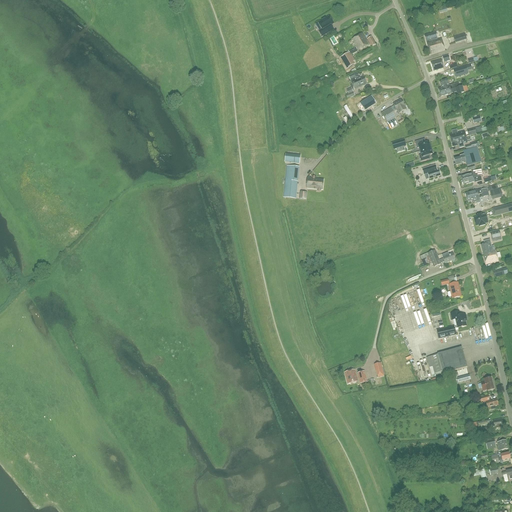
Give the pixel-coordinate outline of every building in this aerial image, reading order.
[(322,36),(333,30),(330,25),(333,24),(329,16),(318,23),(322,29),(319,31),(322,36)] [(441,39),(429,43),(429,41),(437,39),(435,32),(424,35),(427,43),(430,55),(445,50),(441,39)] [(352,39),(358,51),(369,44),(362,33),(352,39)] [(455,43),(461,41),(467,40),(465,33),(453,37),(455,43)] [(367,39),(372,46),(376,44),(371,37),(367,39)] [(466,50),(468,56),(477,53),(475,47),(466,50)] [(340,58),(347,69),(355,64),(353,62),(355,61),(350,52),(340,58)] [(433,71),(444,68),(441,60),(431,63),(433,71)] [(468,74),(465,66),(454,69),(456,77),(468,74)] [(350,98),(355,96),(352,90),(358,87),(358,88),(367,84),(363,76),(360,78),(358,73),(355,75),(354,74),(348,76),(350,80),(351,82),(352,85),(350,85),(351,88),(347,90),(348,94),(346,95),(347,98),(350,97),(350,98)] [(438,89),(439,93),(455,88),(454,84),(449,85),(447,80),(440,82),(442,87),(440,88),(438,89)] [(455,88),(439,93),(440,97),(451,93),(456,92),(457,94),(464,92),(462,86),(460,87),(455,88)] [(362,102),(366,109),(376,103),(371,96),(362,102)] [(394,106),(381,113),(386,123),(396,117),(395,116),(396,115),(393,111),(396,110),(398,112),(399,113),(406,109),(401,100),(398,101),(393,103),(394,106)] [(472,118),(473,124),(482,122),(485,122),(483,115),(480,116),(472,118)] [(394,120),(387,124),(390,129),(397,125),(394,120)] [(475,128),(467,130),(468,136),(470,136),(476,134),(475,128)] [(449,135),(451,141),(465,137),(464,131),(457,133),(456,130),(452,131),(452,134),(449,135)] [(465,137),(451,141),(452,146),(458,145),(459,148),(464,147),(463,144),(467,143),(467,142),(471,141),(470,136),(468,136),(465,137)] [(392,143),(394,149),(396,149),(397,153),(405,150),(403,147),(406,146),(404,139),(392,143)] [(431,148),(430,144),(429,145),(428,142),(422,144),(421,140),(415,142),(417,148),(419,148),(420,151),(431,148)] [(466,150),(478,147),(477,142),(470,143),(470,145),(465,146),(466,150)] [(481,162),(479,156),(477,147),(463,151),(464,155),(454,158),(456,165),(466,163),(467,166),(481,162)] [(432,151),(431,148),(420,151),(421,154),(419,155),(421,162),(427,160),(426,156),(432,154),(431,152),(432,151)] [(284,162),(299,163),(300,155),(285,153),(284,162)] [(429,179),(441,176),(439,170),(437,170),(435,165),(422,169),(424,175),(427,174),(429,179)] [(286,166),(283,197),(296,199),(299,168),(286,166)] [(473,177),(483,175),(482,171),(481,169),(480,170),(480,169),(476,170),(476,171),(473,172),(473,173),(460,176),(461,181),(473,177)] [(483,175),(473,177),(461,181),(463,185),(474,182),(481,180),(480,176),(483,175)] [(323,179),(307,178),(306,188),(322,189),(323,179)] [(465,193),(466,198),(480,194),(480,193),(484,192),(485,194),(488,193),(487,188),(477,191),(477,190),(465,193)] [(490,192),(492,199),(503,196),(501,190),(490,192)] [(488,195),(488,193),(485,194),(484,192),(480,193),(480,194),(466,198),(467,202),(473,201),(474,204),(480,203),(479,198),(488,195)] [(478,217),(474,218),(476,226),(479,225),(479,226),(485,225),(485,223),(488,223),(486,215),(485,215),(485,214),(482,215),(482,214),(477,216),(478,217)] [(499,230),(491,232),(490,232),(492,240),(501,237),(499,230)] [(481,246),(484,256),(490,255),(489,252),(488,248),(491,247),(490,240),(484,241),(485,245),(481,246)] [(448,253),(442,256),(443,259),(439,260),(435,250),(428,253),(434,267),(441,264),(440,263),(444,261),(445,264),(455,259),(452,253),(449,255),(449,253),(448,253)] [(490,255),(484,256),(486,264),(498,261),(495,250),(489,252),(490,255)] [(502,269),(493,271),(495,277),(504,275),(502,269)] [(452,299),(461,297),(458,283),(449,285),(450,291),(448,292),(447,293),(448,296),(449,297),(451,296),(452,299)] [(454,326),(455,329),(466,326),(464,319),(466,319),(465,314),(460,316),(459,311),(450,313),(452,320),(455,319),(457,326),(454,326)] [(456,335),(455,329),(454,326),(437,331),(439,339),(456,335)] [(467,367),(461,347),(437,354),(439,359),(431,362),(434,373),(442,371),(443,374),(467,367)] [(358,382),(354,370),(344,372),(348,384),(358,382)] [(363,371),(357,373),(360,381),(365,380),(363,371)] [(471,380),(469,374),(457,377),(457,378),(455,379),(456,382),(458,382),(459,383),(471,380)] [(494,389),(491,378),(484,380),(484,381),(480,382),(483,391),(487,390),(487,391),(494,389)] [(485,401),(488,411),(496,409),(495,406),(498,405),(497,399),(490,401),(488,396),(480,398),(481,402),(485,401)] [(501,419),(493,421),(494,428),(503,427),(501,419)] [(495,448),(494,440),(486,441),(487,449),(495,448)] [(508,449),(506,440),(497,442),(499,451),(508,449)] [(510,458),(509,453),(496,456),(491,457),(493,464),(498,463),(498,462),(510,458)] [(497,467),(489,469),(491,476),(499,474),(497,467)] [(511,469),(502,472),(503,475),(506,474),(508,482),(511,480),(511,469)]
